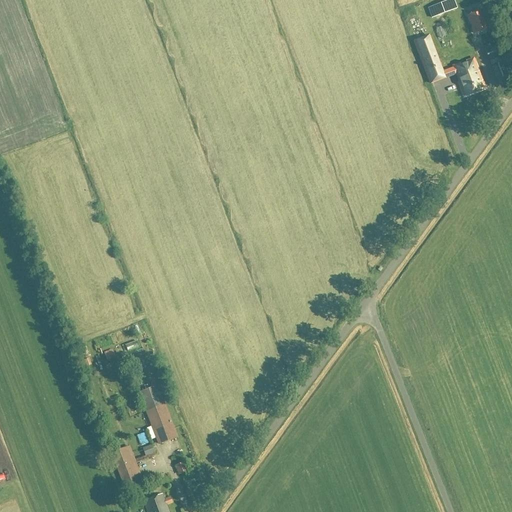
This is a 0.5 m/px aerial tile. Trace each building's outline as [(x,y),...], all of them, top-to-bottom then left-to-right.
[(479,0),(462,0),(465,7),(467,6),(468,9),(466,10),(468,16),(483,11),(479,0)] [(492,7),(497,18),(506,15),(502,3),(492,7)] [(471,45),(464,25),(458,27),(456,22),(452,23),(461,48),(471,45)] [(442,73),(440,67),(428,36),(414,42),(426,73),(430,84),(445,78),(442,73)] [(476,51),(484,50),(484,41),(476,42),(476,51)] [(500,45),(485,51),(489,60),(504,54),(500,45)] [(481,99),(470,70),(450,78),(461,107),(468,104),(481,99)] [(128,348),(131,354),(141,350),(138,343),(128,348)] [(164,406),(147,412),(159,445),(177,438),(164,406)] [(147,454),(155,452),(154,445),(145,447),(147,454)] [(112,453),(115,461),(126,490),(144,483),(129,446),(112,453)] [(168,511),(162,495),(144,502),(147,511),(168,511)]
